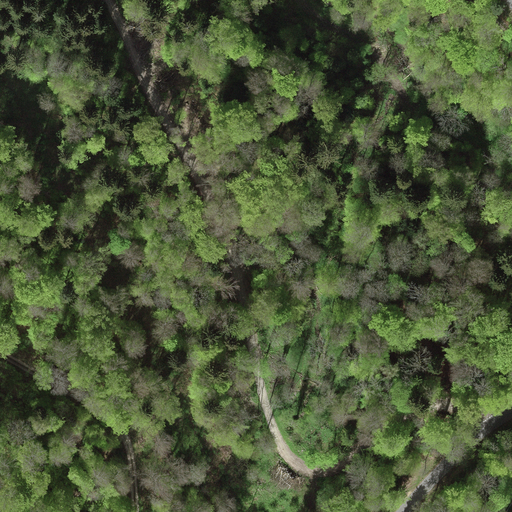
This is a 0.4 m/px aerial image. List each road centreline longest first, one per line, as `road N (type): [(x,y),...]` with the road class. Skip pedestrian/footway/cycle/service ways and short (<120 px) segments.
road 1 (track): [(330,467),(299,459),(278,431),(217,217),(108,0)]
road 2 (track): [(511,165),(420,116),(395,89),(379,50),(302,9),(299,0)]
road 3 (track): [(0,352),(88,401),(127,433),(135,511)]
road 4 (track): [(185,152),(0,121)]
road 5 (track): [(492,420),(472,408),(432,404),(408,411),(330,467)]
road 6 (tertiary): [(404,511),(471,437),(511,409)]
